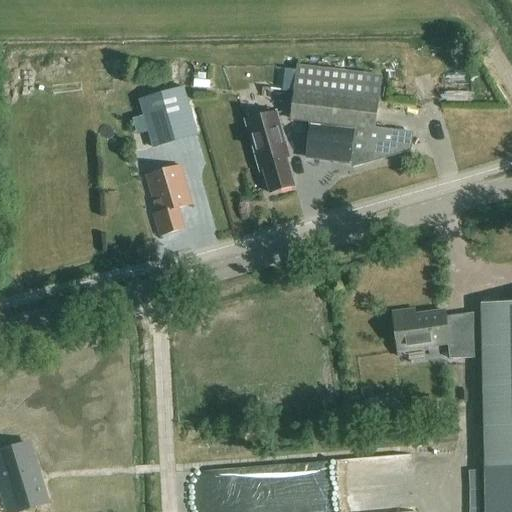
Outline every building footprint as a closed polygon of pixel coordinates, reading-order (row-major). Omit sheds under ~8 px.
[(298,68),(294,94),(291,121),(306,123),(306,124),(310,125),(306,159),(352,164),(352,167),(353,167),(354,169),(411,153),(413,137),(376,134),(378,104),(362,102),(366,76),(298,68)] [(183,88),(138,102),(153,150),(171,145),(167,130),(193,121),(183,88)] [(271,196),(296,189),(288,161),(291,160),(279,116),(248,124),(260,169),(263,168),(271,196)] [(160,238),(184,231),(178,210),(191,206),(181,169),(147,179),(157,216),(154,217),(160,238)] [(483,360),(483,403),(484,511),(511,511),(511,308),(482,309),(483,360)] [(415,312),(392,315),(397,352),(440,346),(448,345),(449,351),(450,361),(451,361),(461,360),(475,360),(474,348),(473,315),(446,319),(445,313),(415,317),(415,312)] [(364,418),(382,415),(380,399),(362,401),(364,418)] [(28,428),(0,436),(0,473),(7,495),(45,483),(28,428)]
